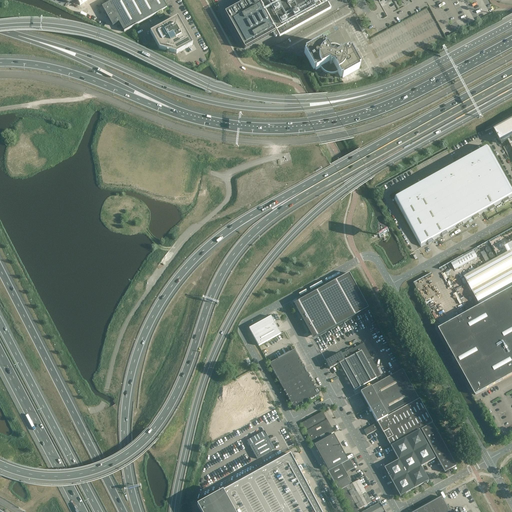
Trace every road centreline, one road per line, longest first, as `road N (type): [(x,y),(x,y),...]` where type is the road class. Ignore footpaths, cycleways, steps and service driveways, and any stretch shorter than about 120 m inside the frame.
road 1 (motorway): [(172,511),(203,375),(269,260),(355,179),(511,90)]
road 2 (motorway): [(0,73),(55,80),(212,136),(283,142),(364,129),(511,56)]
road 3 (motorway): [(0,465),(37,476),(75,475),(140,443),(178,388),(226,265),(265,221),(333,169)]
road 4 (motorway): [(137,511),(123,441),(125,401),(156,307),(225,231),(333,169)]
road 5 (motorway): [(382,91),(300,109),(224,105),(0,29)]
road 6 (motorway): [(382,91),(258,99),(208,87),(85,35),(0,29)]
road 7 (motorway): [(511,43),(407,99),(328,125),(248,129),(175,113)]
road 8 (motorway): [(123,511),(0,268)]
road 9 (motorway): [(98,511),(0,322)]
road 10 (motorway): [(333,169),(511,70)]
road 11 (unclassified): [(487,459),(390,284)]
road 12 (motorway): [(175,113),(84,62),(0,30)]
road 13 (motorway): [(175,113),(68,72),(0,63)]
road 14 (motorway): [(0,355),(81,511)]
road 15 (motorway): [(511,22),(382,91)]
road 16 (unclassified): [(511,217),(390,284)]
road 17 (unclassified): [(390,284),(367,255),(280,302)]
road 18 (unclassified): [(332,396),(395,510)]
